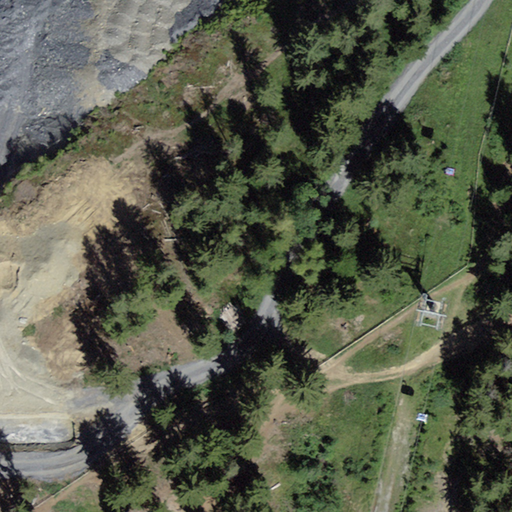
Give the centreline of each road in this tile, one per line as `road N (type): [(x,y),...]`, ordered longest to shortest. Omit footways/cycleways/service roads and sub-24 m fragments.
road 1 (track): [(490,0),(309,205),(273,290),(271,338)]
road 2 (track): [(271,338),(315,371),(380,381),(511,340)]
